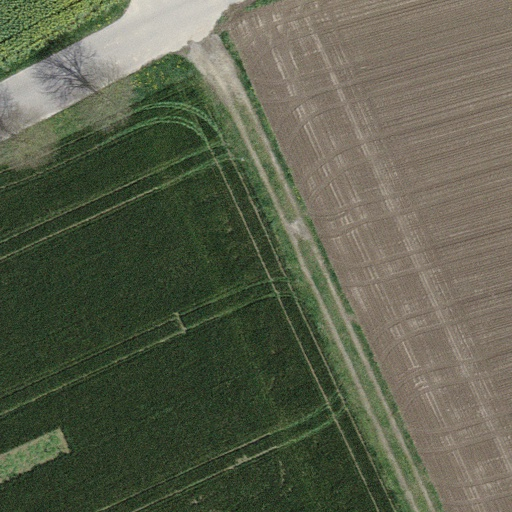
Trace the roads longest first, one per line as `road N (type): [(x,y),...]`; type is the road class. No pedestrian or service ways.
road 1 (track): [(185,7),(423,511)]
road 2 (unclassified): [(214,0),(185,7),(0,106)]
